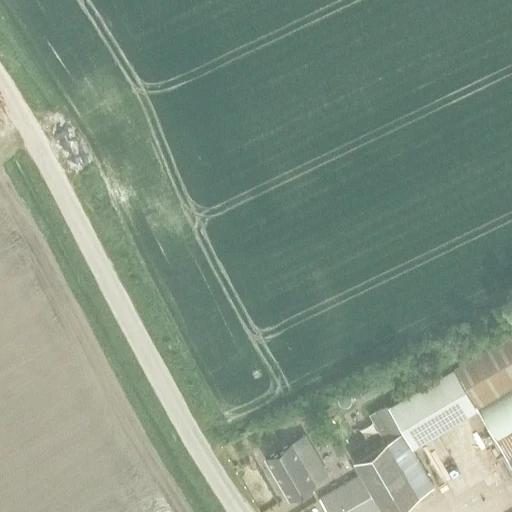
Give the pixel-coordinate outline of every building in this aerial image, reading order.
[(511,331),(387,405),(402,429),(412,447),(478,408),(511,466),(511,331)] [(361,384),(367,395),(379,389),(373,378),(361,384)] [(362,473),(384,511),(385,511),(432,484),(401,431),(353,459),(361,474),(362,473)] [(265,457),(288,497),(314,482),(291,441),(265,457)] [(360,474),(319,498),(327,511),(374,511),(380,509),(360,474)] [(486,501),(503,494),(499,486),(482,493),(486,501)]
